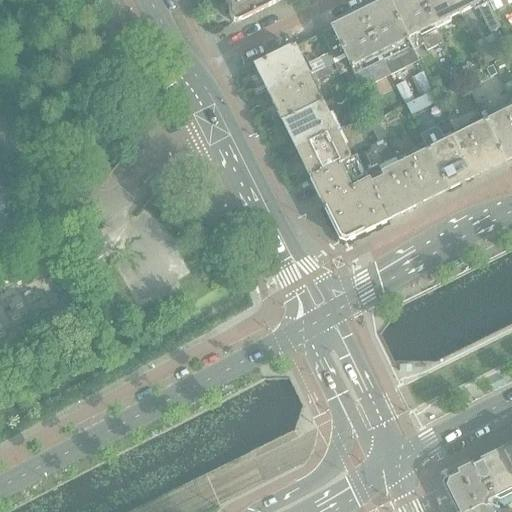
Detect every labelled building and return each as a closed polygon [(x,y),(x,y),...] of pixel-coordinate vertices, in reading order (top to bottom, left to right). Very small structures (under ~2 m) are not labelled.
[(283,0),(224,0),(229,10),(228,14),(232,22),(236,24),(283,0)] [(431,30),(461,16),(452,0),(391,0),(385,3),(412,52),(424,46),(421,38),(432,32),(431,30)] [(488,2),(492,0),(452,0),(461,16),(477,7),(490,33),(500,28),(488,2)] [(412,52),(385,3),(365,13),(363,16),(357,19),(354,19),(321,35),(333,59),(341,54),(352,76),(358,88),(359,88),(360,92),(418,62),(412,52)] [(86,28),(84,20),(71,22),(72,31),(86,28)] [(306,72),(294,48),(254,68),(282,124),(319,105),(310,85),(332,74),(329,67),(308,77),(306,72)] [(511,158),(511,85),(507,75),(498,80),(507,97),(510,104),(509,104),(480,118),(483,124),(503,164),(511,158)] [(358,88),(352,76),(345,79),(351,91),(358,89),(358,88)] [(507,97),(498,80),(494,82),(503,99),(507,97)] [(347,161),(319,105),(282,124),(310,179),(347,161)] [(503,164),(483,124),(427,151),(447,191),(503,164)] [(447,191),(427,151),(367,180),(368,182),(387,221),(447,191)] [(365,154),(357,157),(362,169),(370,165),(365,154)] [(387,221),(368,182),(367,180),(363,171),(362,169),(357,157),(356,156),(347,161),(310,179),(322,204),(339,240),(345,242),(387,221)] [(198,179),(185,186),(190,195),(203,189),(198,179)] [(511,447),(501,453),(511,474),(511,447)] [(511,502),(511,474),(501,453),(443,481),(442,486),(454,511),(469,511),(474,510),(486,511),(486,509),(487,506),(495,502),(503,507),(511,502)]
